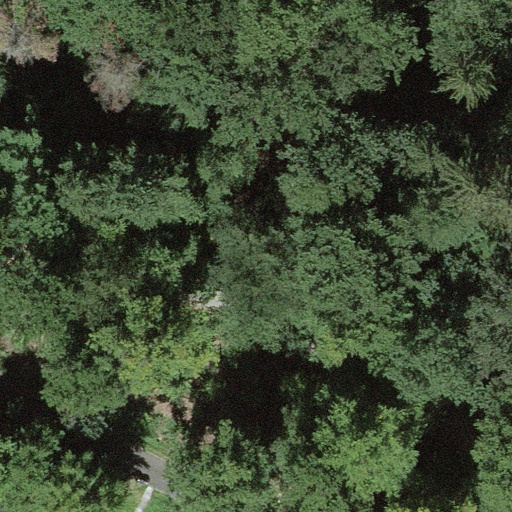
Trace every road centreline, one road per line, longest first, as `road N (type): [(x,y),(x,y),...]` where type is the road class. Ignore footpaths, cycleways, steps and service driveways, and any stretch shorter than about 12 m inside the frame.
road 1 (track): [(0,242),(511,500)]
road 2 (residential): [(231,511),(0,389)]
